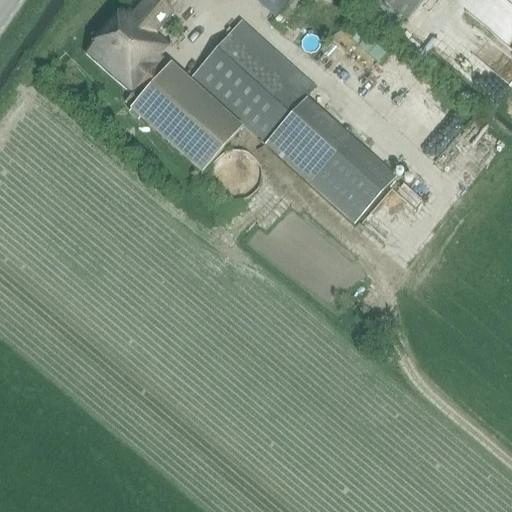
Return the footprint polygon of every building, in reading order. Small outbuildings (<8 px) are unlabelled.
[(167,8),(174,0),(148,0),(140,10),(134,7),(125,17),(121,15),(88,55),(134,94),(127,102),(135,108),(132,112),(201,175),(241,130),(170,67),(166,72),(159,66),(163,61),(160,58),(170,46),(158,36),(176,15),(167,8)] [(253,0),(274,18),(289,0),(253,0)] [(380,0),(406,21),(424,0),(380,0)] [(469,0),(511,24),(511,0),(508,0),(508,1),(507,0),(469,0)] [(241,23),(190,82),(309,187),(350,141),(305,102),(316,89),(241,23)] [(476,115),(445,144),(458,158),(488,129),(476,115)] [(350,141),(309,187),(355,226),(395,180),(350,141)]
